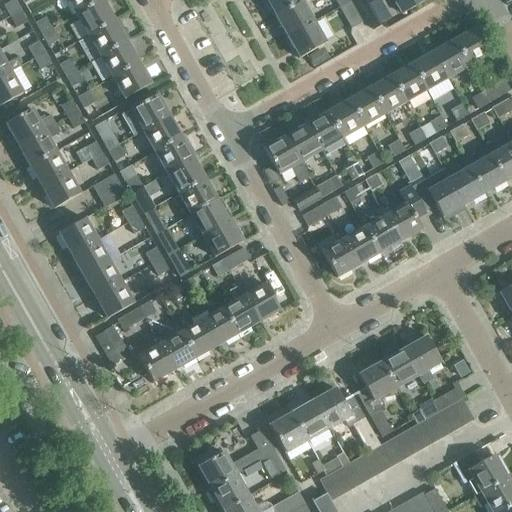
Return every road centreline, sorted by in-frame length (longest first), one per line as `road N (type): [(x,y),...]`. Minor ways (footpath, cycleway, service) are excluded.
road 1 (residential): [(224,134),(464,0)]
road 2 (residential): [(113,460),(336,331)]
road 3 (residential): [(336,331),(224,134)]
road 4 (secondary): [(113,460),(0,265)]
road 5 (residential): [(224,134),(147,0)]
road 6 (residential): [(511,399),(435,271)]
